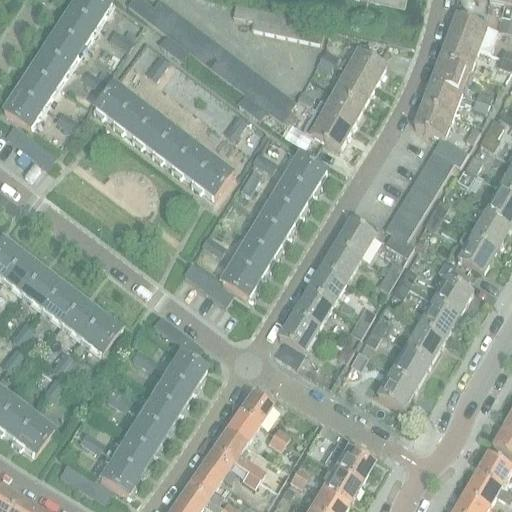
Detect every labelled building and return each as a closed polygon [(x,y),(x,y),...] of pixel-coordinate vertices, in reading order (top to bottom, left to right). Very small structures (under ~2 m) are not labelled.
[(77,0),(80,2),(73,12),(73,13),(98,30),(112,9),(99,0),(77,0)] [(155,14),(136,0),(129,10),(147,24),(155,14)] [(506,8),(503,22),(502,22),(500,36),(508,37),(511,23),(511,16),(511,0),(491,0),(491,5),(506,8)] [(162,5),(155,14),(147,24),(157,31),(171,12),(162,5)] [(67,22),(60,33),(59,33),(85,50),(98,30),(73,13),(73,12),(70,10),(63,20),(67,22)] [(237,10),(236,16),(234,22),(255,26),(257,14),(237,10)] [(171,12),(157,31),(167,39),(181,20),(171,12)] [(257,14),(255,26),(253,34),(265,36),(269,17),(257,14)] [(280,19),(269,17),(265,36),(276,39),(280,19)] [(291,21),(280,19),(276,39),(287,41),(291,21)] [(457,19),(449,43),(478,54),(478,53),(491,58),(494,49),(482,44),(487,30),(457,19)] [(181,20),(167,39),(168,40),(175,46),(176,46),(191,27),(181,20)] [(303,24),(291,21),(287,41),(299,44),(303,24)] [(314,26),(303,24),(299,44),(310,46),(314,26)] [(326,29),(314,26),(310,46),(321,48),(326,29)] [(191,27),(176,46),(182,51),(186,54),(200,34),(191,27)] [(53,42),(46,53),(46,54),(72,71),(85,50),(59,33),(60,33),(56,31),(50,40),(53,42)] [(200,34),(186,54),(189,56),(196,61),(210,42),(200,34)] [(117,47),(122,40),(116,36),(111,44),(117,47)] [(122,51),(127,43),(122,40),(117,47),(122,51)] [(168,40),(161,50),(168,55),(175,46),(168,40)] [(210,42),(196,61),(205,68),(220,49),(210,42)] [(128,55),(133,47),(127,43),(122,51),(128,55)] [(449,43),(440,65),(470,76),(478,54),(449,43)] [(175,46),(168,55),(175,61),(182,51),(176,46),(175,46)] [(220,49),(205,68),(215,76),(230,56),(220,49)] [(40,63),(33,74),(32,74),(58,91),(72,71),(46,54),(46,53),(43,51),(36,61),(40,63)] [(182,51),(175,61),(182,66),(189,56),(186,54),(182,51)] [(511,57),(504,54),(501,63),(511,66),(511,57)] [(339,62),(326,55),(322,62),(335,69),(339,62)] [(230,56),(215,76),(225,83),(239,64),(230,56)] [(345,66),(341,73),(377,93),(388,73),(360,57),(352,70),(345,66)] [(335,69),(322,62),(318,71),(330,77),(335,69)] [(161,63),(156,69),(164,74),(168,69),(161,63)] [(511,71),(511,66),(501,63),(498,71),(510,76),(511,71)] [(239,64),(225,83),(234,90),(249,71),(239,64)] [(440,65),(432,88),(462,99),(470,76),(440,65)] [(160,80),(164,74),(156,69),(152,74),(160,80)] [(249,71),(234,90),(244,98),(259,78),(249,71)] [(26,84),(19,94),(19,95),(45,112),(58,91),(32,74),(33,74),(29,72),(23,81),(26,84)] [(347,78),(336,98),(364,114),(377,93),(341,73),(340,74),(347,78)] [(160,80),(152,74),(148,79),(156,85),(160,80)] [(90,88),(95,81),(89,77),(84,85),(90,88)] [(259,78),(244,98),(247,100),(254,105),(268,86),(259,78)] [(96,92),(101,84),(95,81),(90,88),(96,92)] [(101,96),(106,88),(101,84),(96,92),(101,96)] [(268,86),(254,105),(260,110),(263,112),(278,93),(268,86)] [(432,88),(424,110),(454,121),(462,99),(432,88)] [(105,120),(115,128),(117,129),(135,105),(115,89),(96,113),(93,116),(103,123),(105,120)] [(19,95),(19,94),(16,92),(10,102),(13,104),(5,116),(31,133),(45,112),(19,95)] [(263,112),(267,116),(273,120),(288,100),(278,93),(263,112)] [(479,96),(476,104),(489,109),(492,101),(479,96)] [(311,112),(315,104),(303,97),(299,105),(311,112)] [(322,107),(317,115),(323,119),(353,135),(364,114),(336,98),(329,111),(322,107)] [(247,100),(239,110),(246,115),(254,105),(247,100)] [(288,100),(273,120),(283,127),(297,108),(288,100)] [(489,109),(476,104),(473,112),(486,117),(489,109)] [(115,128),(113,131),(122,138),(125,135),(135,143),(136,144),(155,120),(135,105),(117,129),(115,128)] [(254,105),(246,115),(253,120),(260,110),(254,105)] [(260,110),(253,120),(260,125),(267,116),(263,112),(260,110)] [(454,121),(424,110),(416,133),(442,143),(434,156),(454,168),(460,172),(468,158),(445,144),(454,121)] [(323,119),(317,115),(317,116),(324,120),(312,141),(340,157),(353,135),(323,119)] [(63,129),(68,122),(62,118),(57,126),(63,129)] [(136,144),(135,143),(133,146),(142,153),(144,150),(155,158),(156,159),(174,135),(155,120),(136,144)] [(69,133),(74,125),(68,122),(63,129),(69,133)] [(240,136),(246,128),(239,123),(233,131),(240,136)] [(75,137),(80,129),(74,125),(69,133),(75,137)] [(497,144),(505,132),(496,126),(488,138),(497,144)] [(21,135),(14,130),(6,141),(13,146),(21,135)] [(234,145),(240,136),(233,131),(226,139),(234,145)] [(474,149),(481,137),(473,132),(465,145),(474,149)] [(28,141),(21,135),(13,146),(20,151),(28,141)] [(156,159),(155,158),(153,161),(163,169),(165,166),(175,173),(175,174),(194,150),(174,135),(156,159)] [(35,146),(28,141),(20,151),(27,157),(35,146)] [(42,152),(35,146),(27,157),(34,162),(42,152)] [(175,174),(175,173),(173,176),(182,183),(184,180),(194,188),(195,189),(213,164),(194,150),(175,174)] [(50,157),(44,153),(42,152),(34,162),(42,168),(50,157)] [(434,156),(428,165),(447,178),(454,168),(434,156)] [(49,173),(57,163),(50,157),(42,168),(49,173)] [(260,170),(265,162),(259,158),(254,166),(260,170)] [(474,160),(466,173),(476,179),(483,166),(474,160)] [(301,161),(287,182),(313,198),(313,199),(316,201),(322,191),(319,189),(326,176),(301,161)] [(266,173),(271,165),(265,162),(260,170),(266,173)] [(195,189),(194,188),(192,191),(201,198),(204,195),(215,204),(234,180),(213,164),(195,189)] [(272,177),(277,169),(271,165),(266,173),(272,177)] [(428,165),(422,175),(442,187),(447,178),(428,165)] [(476,179),(466,173),(459,185),(468,191),(476,179)] [(511,173),(500,193),(511,199),(511,173)] [(422,175),(415,186),(435,197),(442,187),(422,175)] [(287,182),(274,203),(300,219),(300,220),(303,222),(309,212),(306,210),(313,199),(313,198),(287,182)] [(415,186),(409,195),(429,207),(435,197),(415,186)] [(511,199),(500,193),(486,217),(511,231),(511,230),(511,199)] [(409,195),(403,204),(423,217),(429,207),(409,195)] [(11,207),(4,202),(0,206),(0,212),(4,216),(11,207)] [(274,203),(262,224),(288,240),(287,241),(290,243),(296,233),(293,231),(300,220),(300,219),(274,203)] [(403,204),(398,213),(418,226),(423,217),(403,204)] [(440,204),(432,218),(441,223),(449,210),(440,204)] [(4,216),(11,221),(18,212),(11,207),(4,216)] [(398,213),(392,223),(412,236),(418,226),(398,213)] [(486,217),(472,241),(498,255),(511,231),(486,217)] [(441,223),(432,218),(426,229),(435,234),(441,223)] [(392,238),(391,238),(405,247),(406,246),(405,246),(412,236),(392,223),(385,234),(392,238)] [(262,224),(249,245),(275,260),(274,262),(277,264),(284,254),(280,252),(287,241),(288,240),(262,224)] [(354,225),(338,250),(362,263),(377,239),(354,225)] [(405,247),(391,238),(385,248),(407,262),(413,251),(406,246),(405,247)] [(498,255),(472,241),(458,265),(484,280),(498,255)] [(209,254),(214,246),(208,242),(203,250),(209,254)] [(0,246),(0,282),(3,284),(21,260),(22,261),(25,258),(15,251),(13,254),(1,245),(0,246)] [(249,245),(236,265),(262,281),(261,283),(265,285),(271,275),(267,273),(274,262),(275,260),(249,245)] [(215,257),(220,249),(214,246),(209,254),(215,257)] [(221,261),(225,253),(220,249),(215,257),(221,261)] [(338,250),(324,273),(348,287),(362,263),(338,250)] [(21,260),(3,284),(22,299),(41,275),(42,276),(44,273),(35,266),(33,269),(22,261),(21,260)] [(262,281),(236,265),(223,287),(249,303),(248,304),(252,306),(258,296),(254,294),(261,283),(262,281)] [(394,265),(387,278),(396,283),(403,271),(394,265)] [(448,283),(434,306),(459,321),(474,297),(464,291),(469,282),(443,267),(437,277),(448,283)] [(199,274),(192,269),(185,278),(192,284),(199,274)] [(324,273),(309,297),(333,310),(348,287),(324,273)] [(206,280),(199,274),(192,284),(199,289),(206,280)] [(408,274),(401,286),(410,291),(417,279),(408,274)] [(41,275),(22,299),(42,314),(60,290),(61,291),(64,288),(54,281),(52,284),(42,276),(41,275)] [(396,283),(387,278),(380,290),(388,295),(396,283)] [(212,285),(206,280),(199,289),(205,294),(212,285)] [(219,290),(212,285),(205,294),(212,299),(219,290)] [(410,291),(401,286),(394,298),(402,303),(410,291)] [(60,290),(42,314),(61,329),(79,305),(81,306),(83,303),(74,295),(71,299),(61,291),(60,290)] [(226,295),(219,290),(212,299),(219,304),(226,295)] [(233,300),(226,295),(219,304),(226,310),(233,300)] [(309,297),(295,320),(319,333),(333,310),(309,297)] [(79,305),(61,329),(80,344),(99,320),(100,321),(103,318),(93,310),(91,314),(81,306),(79,305)] [(355,311),(345,305),(340,313),(351,319),(355,311)] [(434,306),(420,330),(445,344),(459,321),(434,306)] [(366,313),(359,325),(368,330),(375,318),(366,313)] [(99,320),(80,344),(101,359),(119,335),(120,336),(122,332),(113,325),(110,328),(100,321),(99,320)] [(319,333),(295,320),(281,343),(304,358),(319,333)] [(167,327),(160,321),(153,330),(160,336),(167,327)] [(380,321),(373,333),(382,338),(390,344),(397,331),(389,326),(380,321)] [(368,330),(359,325),(352,337),(361,342),(368,330)] [(174,332),(167,327),(160,336),(167,341),(174,332)] [(26,342),(32,334),(25,328),(19,336),(26,342)] [(420,330),(406,353),(432,368),(445,344),(420,330)] [(167,341),(174,346),(181,338),(174,332),(167,341)] [(382,338),(373,333),(366,345),(375,351),(382,338)] [(26,342),(19,336),(12,344),(20,350),(26,342)] [(174,346),(181,352),(188,343),(181,338),(174,346)] [(194,348),(188,343),(181,352),(187,357),(194,348)] [(194,363),(201,354),(194,348),(187,357),(194,363)] [(354,354),(345,348),(338,361),(347,366),(354,354)] [(406,353),(393,377),(418,392),(432,368),(406,353)] [(16,368),(22,359),(15,354),(9,362),(16,368)] [(141,368),(146,361),(138,355),(133,363),(141,368)] [(180,357),(166,379),(192,395),(192,396),(195,398),(201,388),(198,386),(206,374),(180,357)] [(368,362),(359,357),(352,369),(361,374),(368,362)] [(65,372),(71,364),(64,358),(58,366),(65,372)] [(150,374),(155,366),(146,361),(141,368),(150,374)] [(10,376),(16,368),(9,362),(3,370),(10,376)] [(59,380),(65,372),(58,366),(52,374),(59,380)] [(418,392),(393,377),(378,401),(403,416),(418,392)] [(166,379),(153,399),(179,416),(179,417),(182,419),(188,409),(185,407),(192,396),(192,395),(166,379)] [(55,397),(61,389),(54,384),(48,392),(55,397)] [(49,405),(55,397),(48,392),(42,400),(49,405)] [(0,420),(12,404),(0,395),(0,420)] [(250,396),(237,416),(257,430),(271,410),(250,396)] [(115,410),(120,402),(112,397),(107,404),(115,410)] [(153,399),(140,420),(166,437),(166,438),(169,440),(175,430),(172,428),(179,417),(179,416),(153,399)] [(124,415),(129,408),(120,402),(115,410),(124,415)] [(0,420),(0,438),(2,435),(13,444),(32,419),(12,404),(0,420)] [(511,415),(503,431),(511,435),(511,415)] [(237,416),(224,435),(245,448),(257,430),(237,416)] [(32,419),(13,444),(11,447),(19,453),(22,450),(33,459),(52,434),(32,419)] [(140,420),(127,441),(153,457),(153,458),(156,460),(162,451),(159,449),(166,438),(166,437),(140,420)] [(277,431),(272,439),(284,448),(290,439),(277,431)] [(511,435),(503,431),(492,449),(511,460),(511,435)] [(224,435),(212,453),(232,467),(247,476),(259,484),(264,478),(237,459),(245,448),(224,435)] [(89,452),(94,444),(85,438),(80,446),(89,452)] [(284,448),(272,439),(268,446),(280,454),(284,448)] [(334,474),(333,474),(360,491),(374,467),(349,453),(352,447),(340,440),(324,468),(334,474)] [(127,441),(114,461),(140,478),(139,479),(143,481),(149,471),(146,469),(153,458),(153,457),(127,441)] [(98,457),(103,449),(94,444),(89,452),(98,457)] [(212,453),(199,472),(219,485),(232,467),(212,453)] [(511,469),(489,456),(477,476),(505,494),(510,486),(506,484),(511,473),(511,469)] [(140,478),(114,461),(100,483),(127,499),(126,500),(130,502),(136,492),(133,490),(139,479),(140,478)] [(73,475),(65,470),(59,480),(67,484),(73,475)] [(298,471),(293,479),(305,486),(310,478),(298,471)] [(199,472),(186,490),(207,504),(219,485),(199,472)] [(333,474),(321,496),(348,511),(360,491),(333,474)] [(80,479),(73,475),(67,484),(74,489),(80,479)] [(259,484),(247,476),(242,484),(254,492),(259,484)] [(477,476),(466,496),(490,511),(496,500),(510,509),(511,508),(511,497),(505,494),(477,476)] [(87,484),(80,479),(74,489),(81,493),(87,484)] [(305,486),(293,479),(289,487),(301,493),(305,486)] [(94,488),(87,484),(81,493),(88,498),(94,488)] [(102,493),(94,488),(88,498),(96,502),(102,493)] [(186,490),(173,508),(178,511),(201,511),(202,510),(204,511),(219,511),(207,504),(186,490)] [(0,511),(12,511),(17,503),(0,492),(0,511)] [(96,502),(103,507),(109,497),(102,493),(96,502)] [(321,496),(311,511),(347,511),(348,511),(321,496)] [(466,496),(456,511),(489,511),(490,511),(466,496)] [(32,511),(17,503),(12,511),(32,511)]
